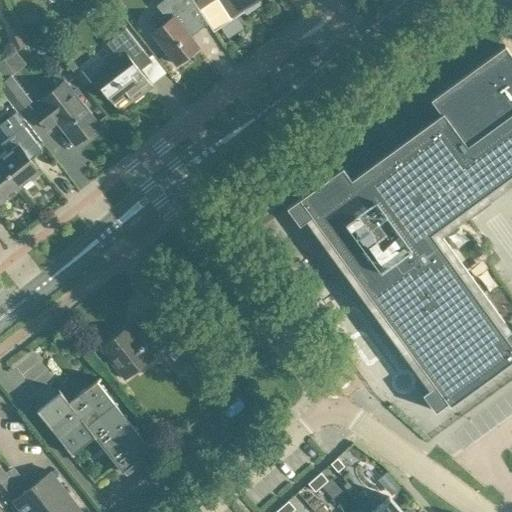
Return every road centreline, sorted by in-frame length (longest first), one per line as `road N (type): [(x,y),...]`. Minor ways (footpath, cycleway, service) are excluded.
road 1 (secondary): [(0,319),(350,44)]
road 2 (residential): [(479,511),(333,411)]
road 3 (residential): [(206,511),(309,421),(333,411)]
